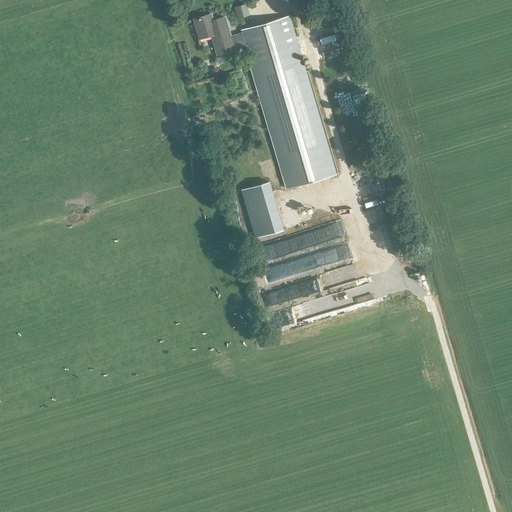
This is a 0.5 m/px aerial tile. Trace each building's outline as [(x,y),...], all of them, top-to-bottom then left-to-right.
[(232,6),(235,17),(247,14),(244,3),(232,6)] [(217,54),(246,46),(242,34),(231,37),(225,17),(213,21),(211,14),(194,19),(199,38),(211,35),(217,54)] [(290,16),(241,30),(242,34),(246,46),(287,187),(336,173),(290,16)] [(317,43),(329,39),(327,33),(315,36),(317,43)] [(283,229),(269,182),(241,191),(255,237),(283,229)] [(355,197),(357,203),(365,200),(362,194),(355,197)] [(306,256),(263,267),(267,282),(303,273),(301,267),(308,265),(306,256)]
